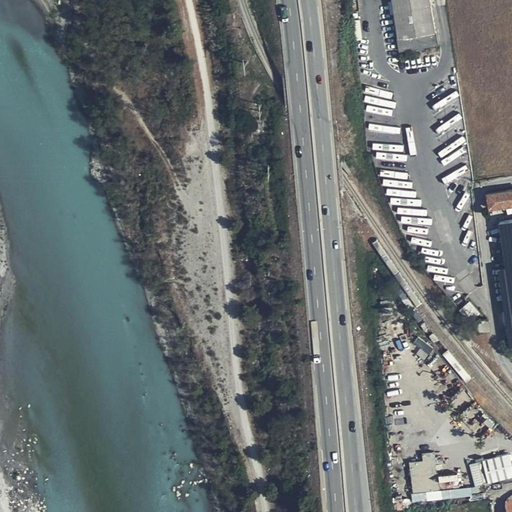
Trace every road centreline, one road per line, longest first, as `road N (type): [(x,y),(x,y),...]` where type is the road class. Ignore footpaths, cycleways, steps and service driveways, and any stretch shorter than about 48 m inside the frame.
road 1 (track): [(189,0),(236,369),(266,511)]
road 2 (primary): [(358,511),(308,0)]
road 3 (primary): [(288,0),(337,511)]
